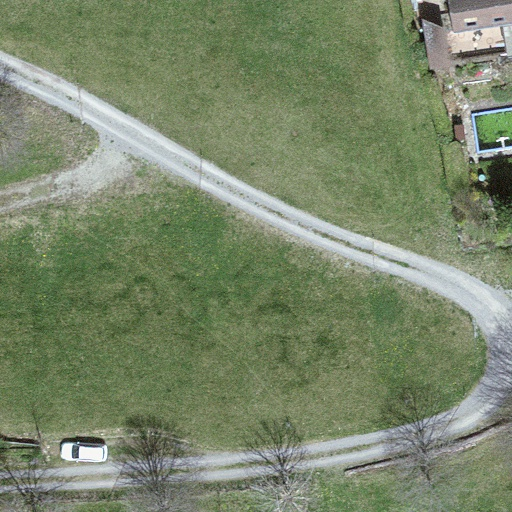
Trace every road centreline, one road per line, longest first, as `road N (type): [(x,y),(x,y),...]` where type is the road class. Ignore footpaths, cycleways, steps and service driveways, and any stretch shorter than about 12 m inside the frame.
road 1 (track): [(511,351),(508,331),(481,297),(0,73)]
road 2 (track): [(0,489),(364,457),(444,434),(493,401),(511,373)]
road 3 (track): [(163,153),(0,193)]
